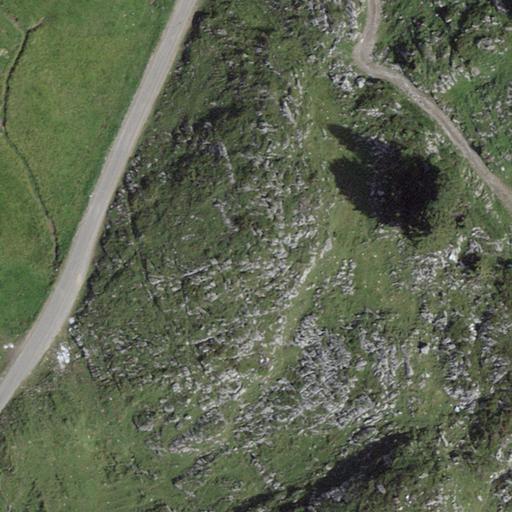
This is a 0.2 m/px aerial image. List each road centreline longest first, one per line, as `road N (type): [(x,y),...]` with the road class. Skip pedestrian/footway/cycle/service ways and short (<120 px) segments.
road 1 (tertiary): [(190,0),(62,294),(0,399)]
road 2 (track): [(373,0),(366,61),(428,102),(511,203)]
